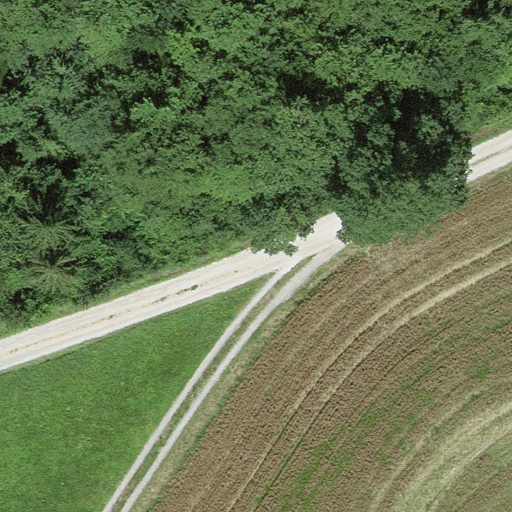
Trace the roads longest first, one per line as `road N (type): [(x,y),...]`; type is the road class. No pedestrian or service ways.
road 1 (track): [(0,360),(332,232),(511,151)]
road 2 (track): [(332,232),(167,427),(110,511)]
